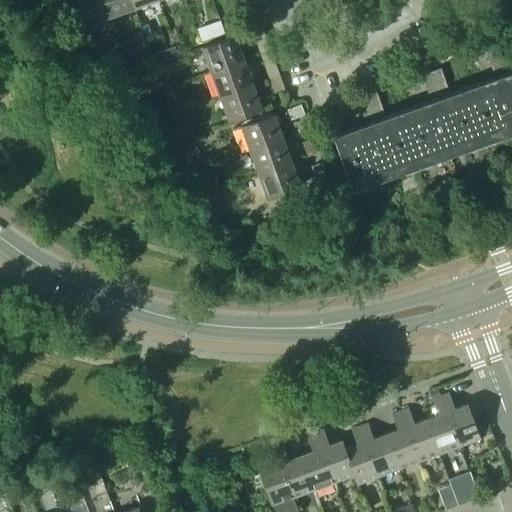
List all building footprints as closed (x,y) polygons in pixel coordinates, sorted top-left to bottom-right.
[(77,0),(86,24),(111,15),(106,0),(77,0)] [(106,0),(111,15),(135,7),(132,0),(106,0)] [(152,33),(148,23),(142,25),(145,36),(152,33)] [(257,43),(267,39),(262,25),(252,29),(257,43)] [(202,46),(210,71),(245,58),(236,34),(202,46)] [(494,76),(462,88),(481,142),(511,130),(511,67),(504,44),(485,51),(494,76)] [(153,54),(156,63),(168,59),(165,50),(153,54)] [(266,68),(276,64),(271,50),(261,53),(266,68)] [(245,58),(210,71),(219,94),(253,82),(245,58)] [(397,111),(416,165),(481,142),(462,88),(449,92),(440,66),(420,73),(429,99),(397,111)] [(274,91),(284,87),(279,74),(269,77),(274,91)] [(262,107),(253,82),(219,94),(228,119),(262,107)] [(365,122),(332,134),(351,188),(416,165),(397,111),(384,115),(375,90),(356,97),(365,122)] [(300,105),(286,110),(289,120),(304,115),(300,105)] [(241,125),(250,149),(284,137),(276,113),(241,125)] [(250,149),(259,173),(293,161),(284,137),(250,149)] [(308,155),(318,151),(312,137),(303,141),(308,155)] [(293,161),(259,173),(267,197),(302,185),(293,161)] [(317,179),(327,177),(321,162),(312,166),(317,179)] [(429,390),(432,399),(440,396),(437,387),(429,390)] [(449,393),(440,396),(459,445),(480,437),(475,424),(467,403),(454,408),(449,393)] [(437,414),(426,418),(438,453),(459,445),(440,396),(432,399),(437,414)] [(408,408),(400,411),(418,460),(438,453),(426,418),(414,423),(408,408)] [(397,429),(385,433),(398,468),(418,460),(400,411),(391,414),(397,429)] [(487,420),(475,424),(480,437),(491,433),(487,420)] [(378,475),(398,468),(385,433),(373,438),(368,423),(359,426),(378,475)] [(378,475),(359,426),(351,429),(356,444),(345,448),(344,448),(354,474),(353,474),(357,483),(378,475)] [(323,429),(315,432),(333,481),(353,474),(354,474),(344,448),(345,448),(342,439),(329,444),(323,429)] [(312,450),(300,454),(313,489),(333,481),(315,432),(306,435),(312,450)] [(283,444),(274,447),(293,496),(313,489),(300,454),(288,459),(283,444)] [(272,504),(293,496),(274,447),(266,450),(271,465),(259,470),(272,504)] [(33,474),(37,484),(46,480),(43,471),(33,474)] [(449,479),(458,505),(479,497),(470,472),(449,479)] [(407,505),(408,511),(421,511),(419,501),(407,505)]
